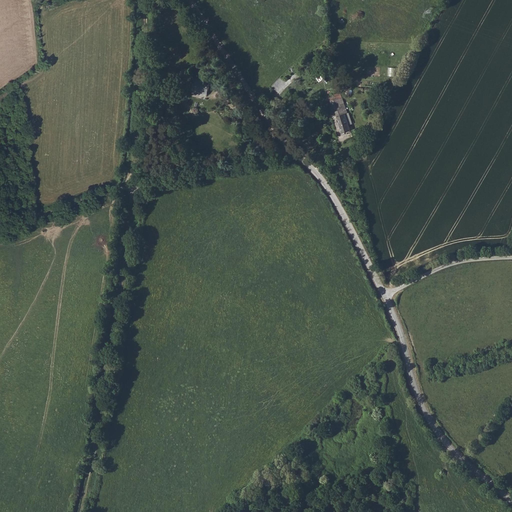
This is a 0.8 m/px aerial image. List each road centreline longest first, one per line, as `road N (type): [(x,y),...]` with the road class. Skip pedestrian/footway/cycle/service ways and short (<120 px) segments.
road 1 (track): [(82,511),(112,352),(146,0)]
road 2 (tertiary): [(384,296),(323,180),(285,145),(191,0)]
road 3 (track): [(297,158),(116,190),(0,230)]
road 4 (tertiary): [(511,501),(435,431),(384,296)]
road 5 (unclassified): [(384,296),(470,259),(511,257)]
